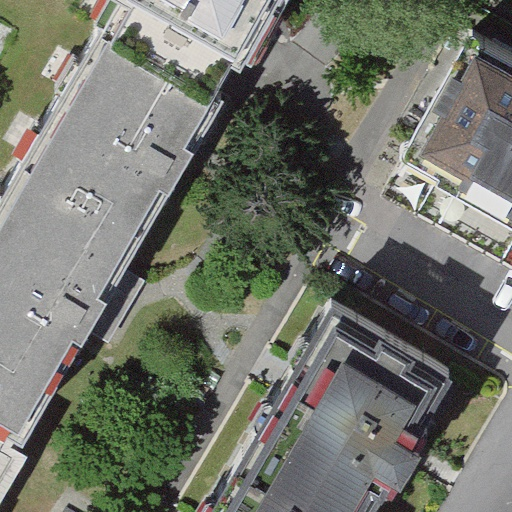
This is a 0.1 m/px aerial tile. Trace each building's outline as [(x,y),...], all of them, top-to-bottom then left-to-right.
[(126,0),(136,5),(237,62),(272,0),(126,0)] [(36,180),(134,241),(237,62),(136,5),(36,180)] [(511,203),(511,54),(474,33),(410,146),(511,203)] [(0,423),(22,437),(134,241),(36,180),(0,240),(0,423)] [(332,287),(217,483),(269,511),(370,511),(459,361),(332,287)] [(0,423),(0,475),(22,437),(0,423)] [(199,511),(269,511),(217,483),(199,511)]
